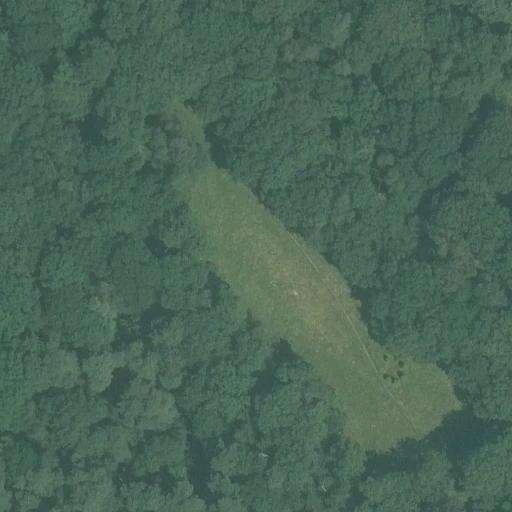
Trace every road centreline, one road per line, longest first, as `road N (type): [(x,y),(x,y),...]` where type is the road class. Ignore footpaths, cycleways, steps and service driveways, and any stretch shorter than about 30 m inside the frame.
road 1 (track): [(438,463),(166,124),(141,69),(133,22)]
road 2 (track): [(0,188),(107,71),(133,22)]
